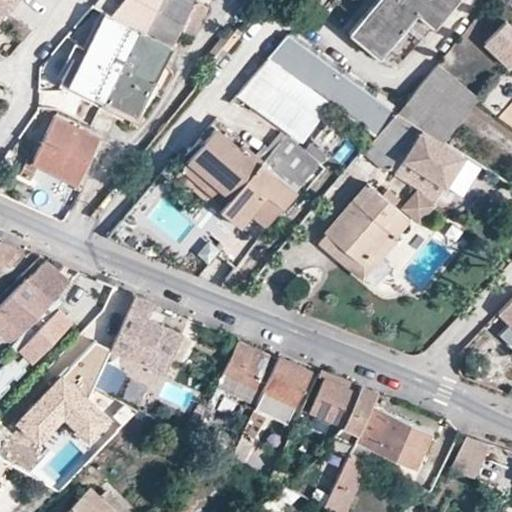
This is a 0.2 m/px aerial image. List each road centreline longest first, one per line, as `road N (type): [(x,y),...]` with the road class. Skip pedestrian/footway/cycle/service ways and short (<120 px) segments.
road 1 (residential): [(511,426),(0,209)]
road 2 (unknown): [(86,245),(250,30)]
